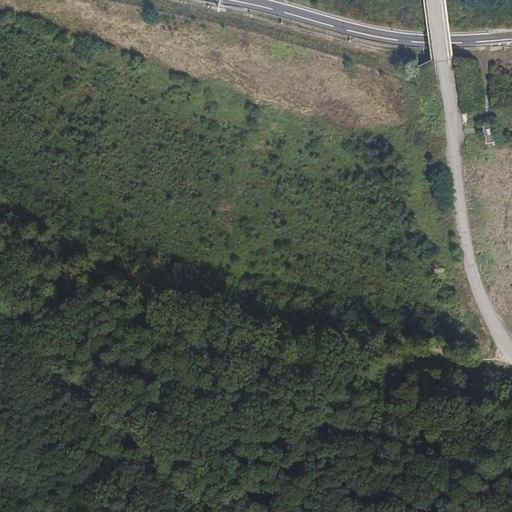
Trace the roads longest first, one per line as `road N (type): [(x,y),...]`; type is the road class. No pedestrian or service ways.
road 1 (track): [(511,357),(110,266),(0,197)]
road 2 (track): [(0,308),(215,511)]
road 3 (motorway): [(248,0),(395,36),(511,35)]
road 4 (motorway): [(488,0),(511,204)]
